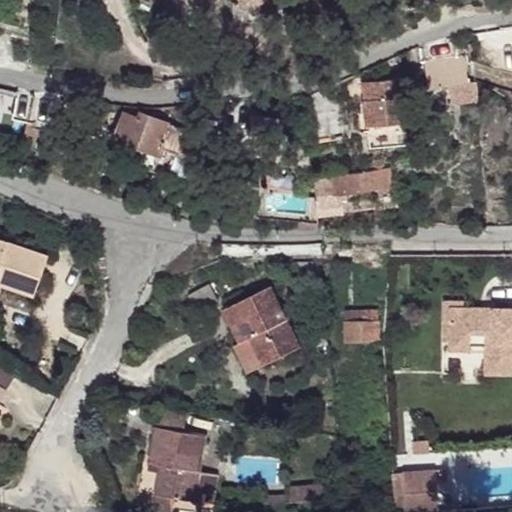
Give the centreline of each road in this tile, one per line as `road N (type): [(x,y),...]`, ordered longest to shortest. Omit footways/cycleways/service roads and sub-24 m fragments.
road 1 (residential): [(0,170),(97,215),(156,231),(511,237)]
road 2 (residential): [(0,74),(164,96),(310,79)]
road 3 (unknown): [(225,238),(220,311),(263,511)]
road 4 (track): [(310,79),(443,28),(511,12)]
